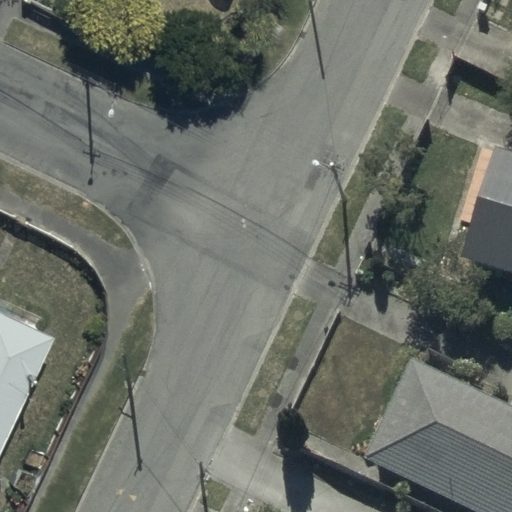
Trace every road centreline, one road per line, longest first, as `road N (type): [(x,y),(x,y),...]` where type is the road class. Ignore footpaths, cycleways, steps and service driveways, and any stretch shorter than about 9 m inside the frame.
road 1 (residential): [(127,511),(265,213)]
road 2 (residential): [(0,92),(265,213)]
road 3 (residential): [(265,213),(369,0)]
